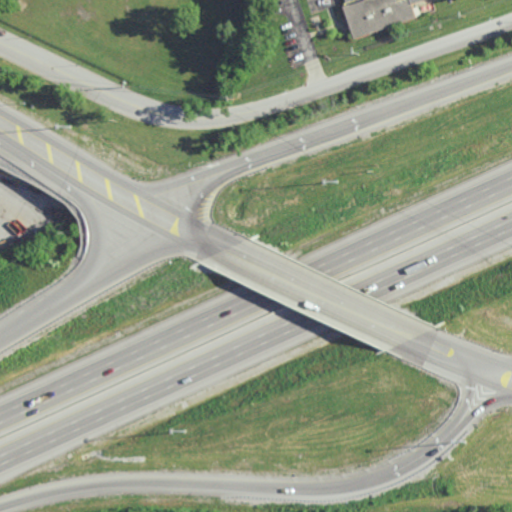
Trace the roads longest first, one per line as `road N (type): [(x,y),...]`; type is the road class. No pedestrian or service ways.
road 1 (motorway): [(0,461),(511,223)]
road 2 (motorway): [(511,184),(0,416)]
road 3 (residential): [(511,21),(239,114),(188,120),(155,115),(0,43)]
road 4 (motorway): [(0,506),(101,485),(351,488),(413,463),(460,427)]
road 5 (secondary): [(227,251),(0,122)]
road 6 (secondary): [(419,339),(227,251)]
road 7 (motorway): [(206,241),(168,251),(55,308)]
road 8 (motorway): [(511,65),(362,121)]
road 9 (motorway): [(80,171),(98,220),(97,259),(55,308)]
road 10 (motorway): [(249,163),(159,190),(111,188)]
road 11 (motorway): [(362,121),(249,163)]
